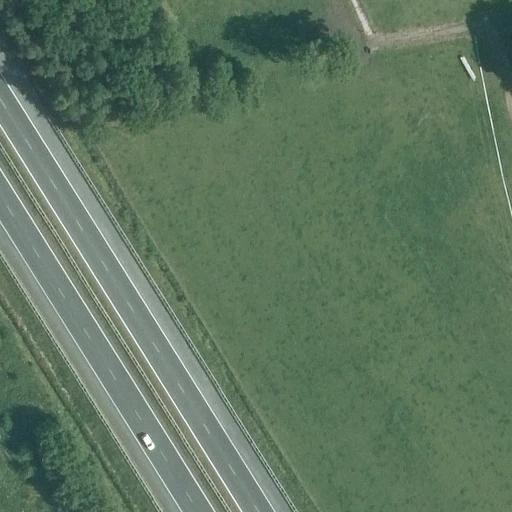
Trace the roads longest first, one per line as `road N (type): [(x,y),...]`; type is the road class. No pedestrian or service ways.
road 1 (motorway): [(258,511),(0,99)]
road 2 (motorway): [(0,198),(198,511)]
road 3 (track): [(511,90),(484,24),(373,45),(353,0)]
